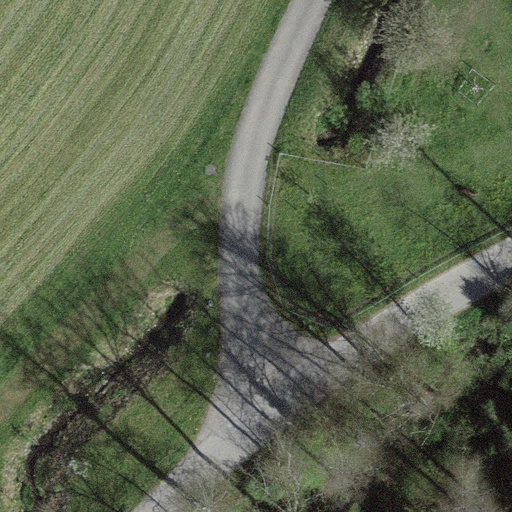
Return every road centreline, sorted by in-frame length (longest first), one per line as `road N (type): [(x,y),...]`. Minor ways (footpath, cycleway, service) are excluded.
road 1 (residential): [(228,442),(242,358),(247,167),(271,85),(311,0)]
road 2 (residential): [(228,442),(511,267)]
